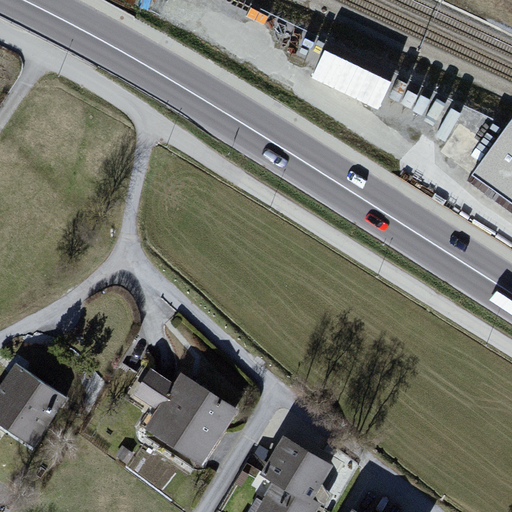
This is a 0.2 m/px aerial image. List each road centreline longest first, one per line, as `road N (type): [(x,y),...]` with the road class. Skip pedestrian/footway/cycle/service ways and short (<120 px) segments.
road 1 (primary): [(511,293),(257,131),(23,0)]
road 2 (residential): [(149,117),(127,211),(127,249),(265,369),(261,417),(204,511)]
